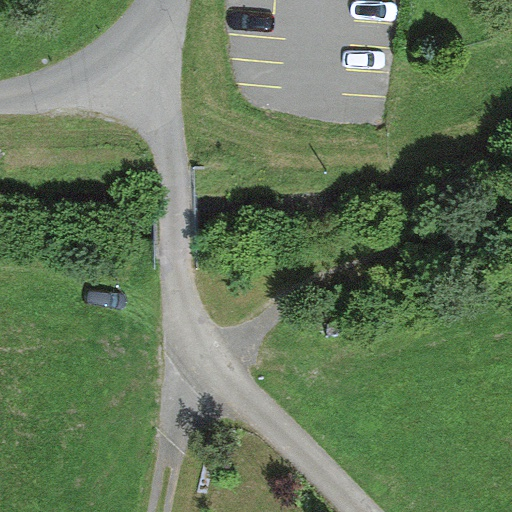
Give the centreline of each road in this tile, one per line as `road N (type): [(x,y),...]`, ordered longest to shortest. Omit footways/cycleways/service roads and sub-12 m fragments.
road 1 (unclassified): [(133,67),(165,152),(168,279),(192,341),(356,511)]
road 2 (track): [(192,341),(161,511)]
road 3 (unclassified): [(133,67),(35,95),(0,96)]
